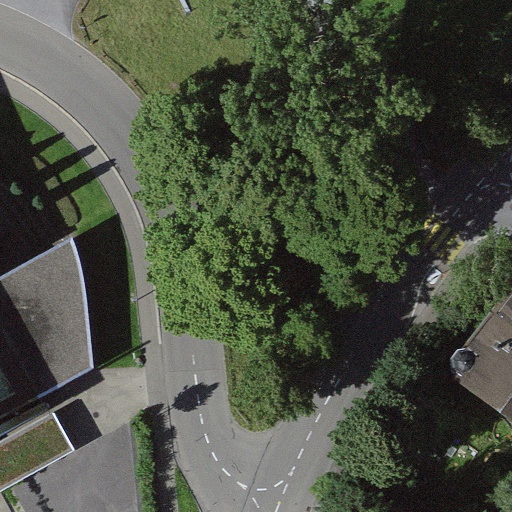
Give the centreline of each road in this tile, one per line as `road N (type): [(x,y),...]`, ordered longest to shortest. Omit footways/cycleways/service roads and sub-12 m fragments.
road 1 (tertiary): [(0,41),(31,51),(98,98),(155,179),(182,254),(207,440),(220,467),(270,502)]
road 2 (tertiary): [(495,167),(395,288),(270,502)]
